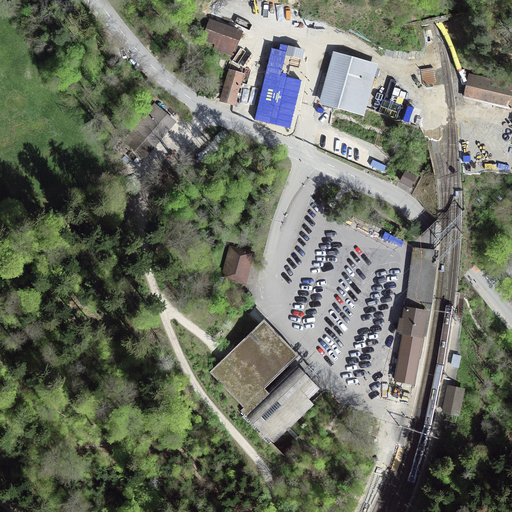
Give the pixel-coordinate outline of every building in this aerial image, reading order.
[(240,33),(213,22),(206,39),(216,43),(214,49),(231,56),(240,33)] [(366,63),(339,55),(339,56),(325,103),(325,104),(361,114),(372,74),(375,65),(366,63)] [(436,83),(434,69),(421,71),(423,85),(424,85),(435,83),(436,83)] [(243,75),(229,71),(220,100),(234,104),(243,75)] [(511,84),(470,75),(465,98),(511,108),(511,84)] [(126,140),(141,153),(171,118),(156,105),(126,140)] [(415,178),(405,173),(401,181),(411,187),(415,178)] [(253,253),(231,247),(223,276),(245,282),(253,253)] [(415,251),(412,277),(419,278),(421,260),(432,261),(432,252),(423,251),(415,251)] [(410,297),(427,300),(427,297),(429,282),(432,261),(421,260),(419,278),(412,277),(410,297)] [(427,300),(410,297),(405,319),(401,318),(399,332),(406,333),(397,380),(412,382),(427,300)] [(299,358),(265,322),(211,373),(244,408),(241,411),(247,417),(270,395),(265,390),(299,358)] [(270,395),(247,417),(271,444),(313,405),(309,401),(320,391),(302,372),(299,369),(270,395)] [(449,387),(443,411),(458,414),(463,390),(454,388),(449,387)]
